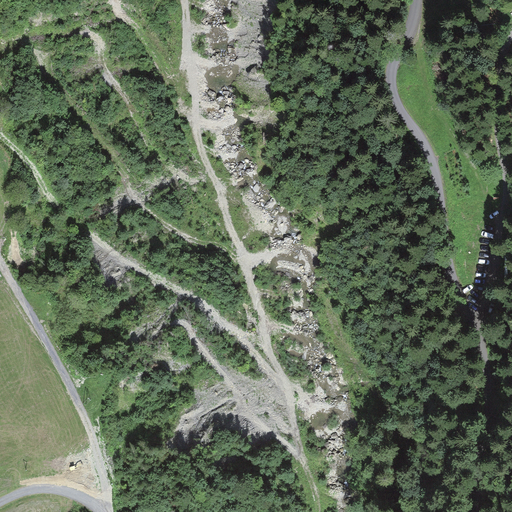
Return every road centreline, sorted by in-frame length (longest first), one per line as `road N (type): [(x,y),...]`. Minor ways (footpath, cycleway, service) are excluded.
road 1 (unclassified): [(474,511),(488,374),(448,256),(432,160),(394,97),(417,0)]
road 2 (track): [(316,511),(285,386),(195,133),(184,0)]
road 3 (track): [(102,511),(103,471),(84,417),(0,259)]
road 4 (track): [(414,21),(435,109),(495,195)]
road 5 (track): [(479,345),(494,292),(495,195)]
